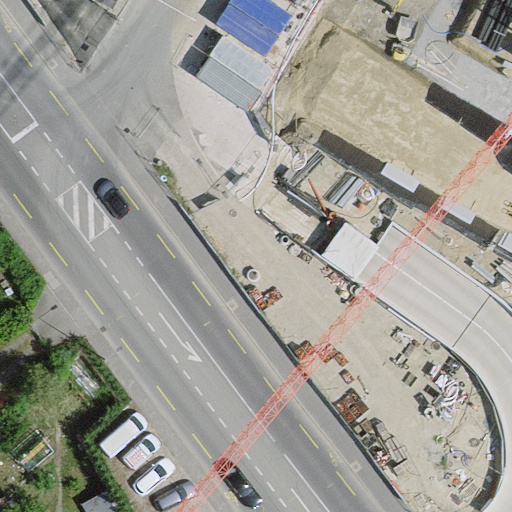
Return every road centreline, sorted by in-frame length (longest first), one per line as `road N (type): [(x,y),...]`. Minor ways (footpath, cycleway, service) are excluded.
road 1 (tertiary): [(76,197),(316,511)]
road 2 (residential): [(194,0),(76,197)]
road 3 (residential): [(377,255),(494,336),(511,358)]
road 4 (tertiary): [(0,97),(76,197)]
